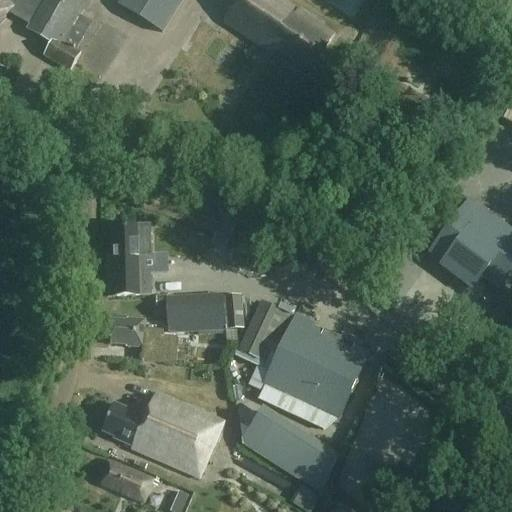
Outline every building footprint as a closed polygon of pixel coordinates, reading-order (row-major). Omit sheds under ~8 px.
[(91,0),(0,0),(0,24),(12,12),(32,24),(27,32),(50,46),(44,57),(70,72),(97,27),(81,18),(91,0)] [(122,0),(118,7),(162,34),(183,0),(122,0)] [(335,37),(281,0),(239,0),(224,23),(266,52),(269,47),(309,74),(335,37)] [(419,128),(387,110),(378,128),(409,145),(419,128)] [(511,274),(511,231),(497,220),(485,235),(473,226),(441,268),(473,291),(483,279),(499,292),(511,274)] [(151,258),(150,227),(112,228),(114,265),(108,265),(109,298),(151,297),(151,275),(146,275),(146,258),(151,258)] [(169,336),(226,334),(226,332),(244,331),(243,302),(225,303),(225,296),(157,299),(157,308),(168,308),(169,336)] [(291,319),(261,305),(238,353),(269,367),(291,319)] [(313,324),(298,317),(266,386),(339,420),(369,354),(311,327),(313,324)] [(112,345),(127,346),(127,349),(142,350),(141,363),(175,365),(177,338),(163,337),(164,333),(145,332),(145,323),(135,322),(134,325),(113,323),(112,345)] [(225,424),(156,394),(145,419),(115,406),(103,434),(120,441),(120,443),(133,448),(132,451),(201,481),(225,424)] [(277,464),(286,443),(277,440),(268,460),(277,464)] [(291,447),(278,466),(304,483),(317,464),(291,447)] [(154,482),(111,463),(101,486),(144,505),(154,482)]
